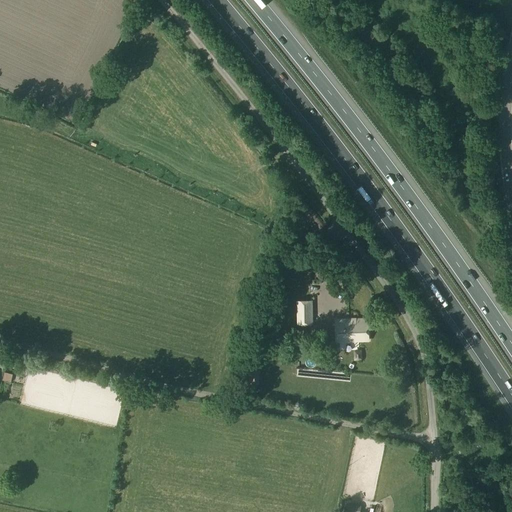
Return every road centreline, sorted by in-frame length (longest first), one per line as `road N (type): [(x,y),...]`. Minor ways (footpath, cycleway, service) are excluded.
road 1 (motorway): [(215,0),(344,159),(511,395)]
road 2 (track): [(432,441),(164,387),(0,341)]
road 3 (motorway): [(511,346),(444,243),(251,0)]
road 4 (tertiary): [(511,205),(503,137),(511,55)]
